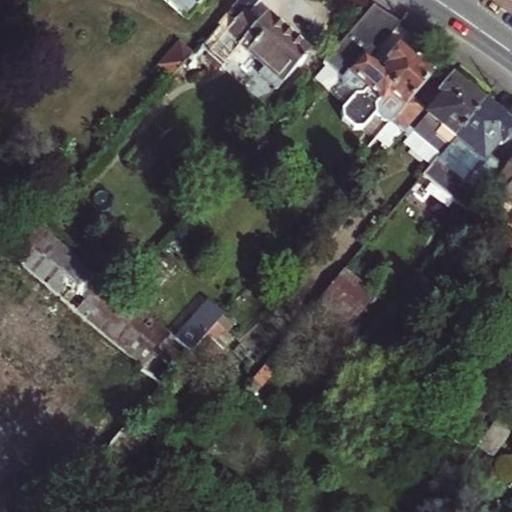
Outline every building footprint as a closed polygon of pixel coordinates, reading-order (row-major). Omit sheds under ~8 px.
[(204,0),(177,0),(193,13),(204,0)] [(377,113),(378,114),(387,121),(393,121),(413,99),(435,73),(416,56),(414,60),(400,47),(389,59),(390,60),(382,69),(369,57),(399,23),(367,2),(320,57),(344,78),(344,85),(355,95),(343,110),(343,119),(355,129),(364,128),(377,113)] [(312,51),(269,12),(261,22),(248,10),(228,33),(221,26),(201,48),(224,68),(243,47),(284,83),(312,51)] [(170,75),(192,50),(181,40),(160,66),(170,75)] [(442,156),(485,104),(452,77),(437,95),(442,98),(414,132),(442,156)] [(424,108),(413,99),(393,121),(383,133),(380,137),(392,146),(424,108)] [(471,214),(495,185),(506,170),(490,156),(499,146),(502,149),(511,135),(511,126),(485,104),(442,156),(425,176),(471,214)] [(511,162),(506,170),(495,185),(511,199),(511,162)] [(348,269),(320,301),(351,327),(378,294),(348,269)] [(180,342),(194,354),(226,317),(212,304),(180,342)] [(239,322),(229,314),(226,317),(194,354),(208,366),(214,359),(207,353),(218,341),(226,348),(235,337),(230,333),(239,322)] [(275,371),(267,365),(253,381),(262,387),(275,371)] [(443,403),(431,420),(444,430),(457,414),(443,403)] [(511,435),(511,432),(497,421),(491,430),(480,444),(496,456),(511,435)] [(480,444),(491,430),(483,424),(465,447),(473,453),(480,444)]
